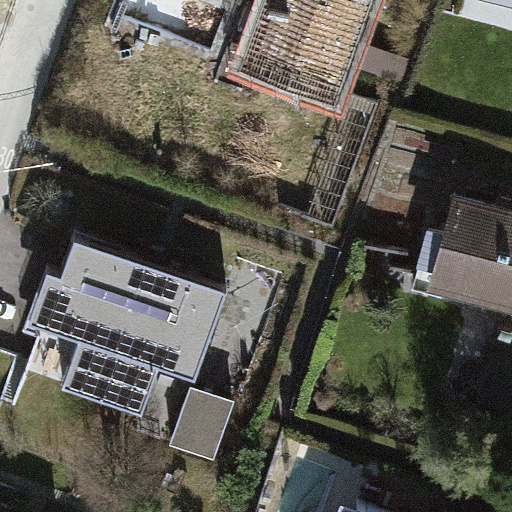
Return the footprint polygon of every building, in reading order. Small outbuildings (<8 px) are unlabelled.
[(286,0),(267,0),(240,67),(332,104),(333,99),(322,95),(329,77),(260,49),(276,12),(274,12),(274,4),(285,4),(286,0)] [(369,0),(286,0),(285,4),(274,4),(274,12),(276,12),(260,49),(329,77),(322,95),(333,99),(373,2),(369,0)] [(511,210),(458,195),(435,271),(511,293),(511,326),(506,347),(487,396),(511,405),(511,210)] [(44,317),(195,372),(227,285),(76,230),(62,267),(44,317)] [(44,317),(62,267),(48,261),(29,313),(44,317)] [(233,398),(192,383),(172,440),(213,454),(233,398)] [(435,511),(420,506),(417,511),(398,511),(359,498),(353,511),(435,511)]
